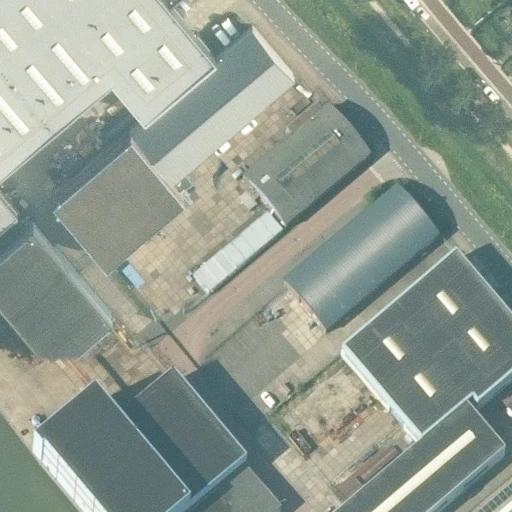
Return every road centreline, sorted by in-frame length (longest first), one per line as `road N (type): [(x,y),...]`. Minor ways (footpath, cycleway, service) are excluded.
road 1 (unclassified): [(294,510),(167,348),(402,152)]
road 2 (unclassified): [(402,152),(266,0)]
road 3 (unknown): [(167,348),(48,224)]
road 4 (unclassified): [(511,279),(402,152)]
road 5 (residential): [(511,97),(432,0)]
